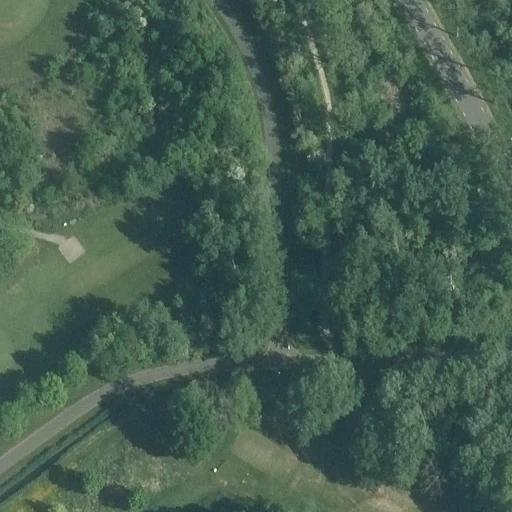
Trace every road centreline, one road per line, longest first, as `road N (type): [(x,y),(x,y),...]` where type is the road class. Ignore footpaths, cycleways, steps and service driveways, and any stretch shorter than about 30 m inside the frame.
road 1 (unknown): [(511,391),(360,402),(338,389),(321,318),(324,96),(291,0)]
road 2 (tertiary): [(511,192),(408,0)]
